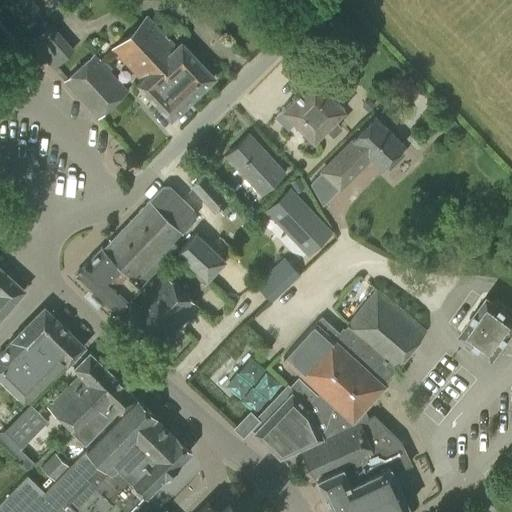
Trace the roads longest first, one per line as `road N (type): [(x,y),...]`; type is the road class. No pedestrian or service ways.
road 1 (unclassified): [(33,266),(60,226),(123,201),(322,0)]
road 2 (residential): [(300,511),(45,279)]
